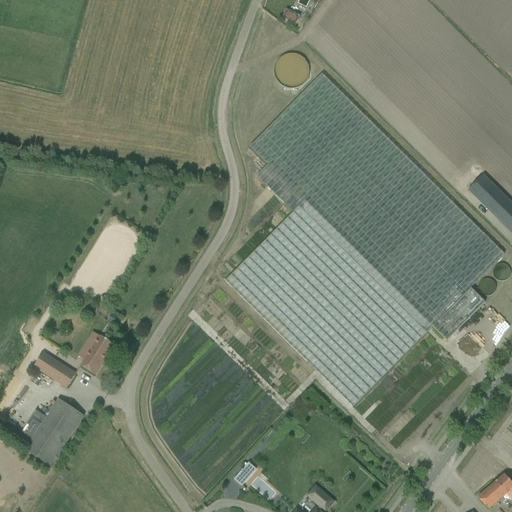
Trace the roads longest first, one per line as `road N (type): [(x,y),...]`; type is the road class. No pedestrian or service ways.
road 1 (unclassified): [(187,511),(134,432),(130,389),(228,224),(235,193),(220,109),(257,0)]
road 2 (tertiary): [(406,511),(511,366)]
